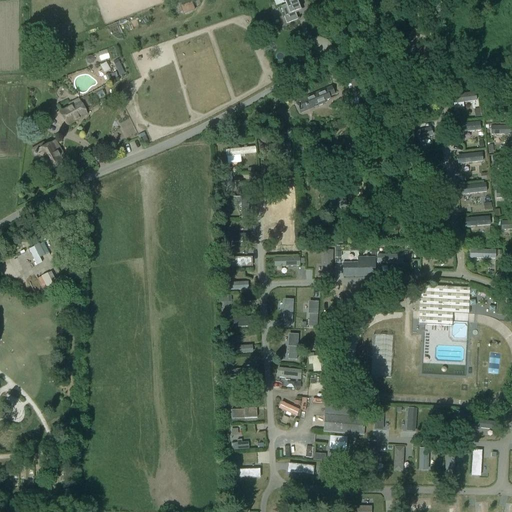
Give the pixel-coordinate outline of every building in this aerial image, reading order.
[(190,0),(179,4),(183,13),(194,9),(190,0)] [(282,0),(283,2),(285,2),(286,5),(280,7),(287,24),(298,20),(295,12),(301,10),(296,0),(282,0)] [(107,49),(98,51),(100,60),(109,58),(107,49)] [(87,57),(86,60),(87,64),(89,65),(93,63),(94,61),(92,57),(90,56),(87,57)] [(509,80),(508,79),(486,80),(487,88),(509,87),(509,86),(509,85),(510,83),(509,81),(509,80)] [(302,113),(308,111),(307,109),(329,99),(329,97),(334,95),(331,87),(325,90),(326,91),(309,98),(309,96),(297,101),(296,104),(300,112),(302,113)] [(367,111),(362,87),(354,88),(357,108),(354,108),(355,113),(367,111)] [(452,103),(452,104),(476,101),(475,93),(451,96),(451,97),(451,98),(450,100),(451,102),(452,103)] [(423,100),(423,99),(402,111),(406,118),(427,106),(426,105),(426,104),(426,102),(425,101),(423,100)] [(510,100),(509,99),(487,100),(488,108),(510,107),(510,106),(510,105),(511,103),(510,102),(510,100)] [(67,125),(77,120),(86,115),(78,101),(70,105),(72,107),(60,114),(67,125)] [(456,132),(456,133),(480,131),(479,122),(455,125),(455,126),(455,127),(455,129),(455,131),(456,132)] [(511,126),(490,127),(491,135),(511,134),(511,126)] [(429,129),(429,128),(406,135),(408,143),(431,136),(431,135),(431,133),(431,132),(430,130),(429,129)] [(58,154),(61,153),(55,142),(45,147),(43,143),(31,150),(40,167),(44,165),(48,172),(63,163),(58,154)] [(270,152),(278,151),(278,154),(283,153),(283,151),(289,150),(289,143),(269,145),(269,146),(268,147),(269,151),(270,152)] [(240,156),(256,154),(255,147),(239,149),(238,147),(234,147),(234,149),(226,150),(227,164),(241,163),(240,156)] [(458,163),(458,164),(482,162),(481,153),(457,156),(457,157),(457,158),(457,160),(457,162),(458,163)] [(433,155),(433,154),(412,160),(414,168),(435,162),(435,161),(435,160),(435,158),(434,156),(433,155)] [(511,155),(492,157),(492,166),(511,164),(511,155)] [(342,196),(341,193),(349,192),(349,191),(356,189),(355,183),(347,185),(346,179),(335,181),(336,183),(326,185),(328,196),(330,196),(331,198),(329,199),(332,210),(346,207),(343,196),(342,196)] [(437,185),(436,184),(415,195),(418,202),(440,191),(439,190),(439,189),(439,187),(438,186),(437,185)] [(462,194),(462,195),(486,192),(485,184),(461,187),(461,188),(461,189),(460,191),(461,193),(462,194)] [(511,189),(494,190),(494,199),(511,198),(511,189)] [(233,197),(233,205),(239,205),(239,212),(241,212),(241,217),(248,217),(248,197),(247,197),(246,196),(243,196),(242,197),(241,197),(233,197)] [(441,218),(440,217),(417,222),(419,230),(442,225),(442,223),(442,222),(442,220),(442,219),(441,218)] [(465,226),(465,227),(489,225),(489,217),(465,219),(465,220),(464,222),(464,223),(465,225),(465,226)] [(511,221),(501,222),(501,230),(511,229),(511,221)] [(291,237),(291,229),(271,230),(270,232),(270,235),(271,237),(291,237)] [(225,234),(226,242),(247,242),(247,234),(225,234)] [(40,256),(44,254),(39,243),(29,248),(36,265),(42,262),(40,256)] [(422,250),(422,258),(446,258),(446,257),(447,255),(447,254),(447,252),(446,251),(446,250),(422,250)] [(471,258),(495,259),(495,251),(471,250),(471,251),(470,252),(470,254),(470,256),(471,257),(471,258)] [(324,251),(323,274),(324,274),(326,275),(328,275),(329,274),(331,274),(332,252),(324,251)] [(379,255),(379,263),(401,264),(401,263),(402,261),(402,260),(402,258),(401,257),(401,256),(379,255)] [(226,259),(226,267),(251,267),(251,258),(226,259)] [(274,265),(275,266),(275,267),(299,266),(299,258),(275,259),(275,260),(274,261),(274,263),(274,265)] [(357,263),(342,263),(342,275),(359,275),(361,276),(366,276),(367,275),(372,275),(372,258),(357,258),(357,263)] [(227,283),(227,290),(247,290),(246,282),(227,283)] [(418,320),(416,363),(465,365),(467,321),(468,311),(469,289),(420,286),(419,310),(418,320)] [(279,291),(278,298),(296,301),(298,294),(279,291)] [(284,302),(283,325),(292,325),(293,302),(284,302)] [(309,304),(308,327),(316,327),(317,304),(309,304)] [(231,316),(231,319),(228,319),(228,327),(251,326),(250,324),(251,323),(251,321),(250,319),(250,318),(235,319),(235,316),(231,316)] [(289,336),(288,359),(296,360),(297,337),(289,336)] [(251,346),(229,347),(229,354),(251,353),(251,346)] [(230,378),(252,377),(252,369),(230,370),(230,378)] [(285,378),(285,380),(289,381),(290,378),(299,379),(300,371),(278,369),(277,377),(278,377),(279,378),(284,378),(285,378)] [(311,378),(311,388),(314,388),(328,389),(329,379),(311,378)] [(279,409),(295,416),(298,410),(282,403),(281,403),(281,404),(279,407),(279,408),(279,409)] [(374,429),(382,430),(383,408),(375,407),(374,429)] [(416,409),(408,409),(406,431),(414,432),(416,409)] [(438,433),(440,411),(432,411),(430,433),(438,433)] [(464,413),(456,412),(455,434),(463,435),(464,413)] [(365,417),(324,414),(323,433),(364,436),(365,417)] [(496,422),(474,420),(473,428),(495,430),(496,422)] [(310,449),(311,441),(289,438),(288,447),(310,449)] [(347,440),(329,438),(328,451),(343,453),(345,453),(347,440)] [(247,443),(241,443),(241,440),(237,441),(237,444),(231,444),(232,450),(248,449),(247,443)] [(377,447),(369,446),(368,469),(371,470),(372,470),(376,470),(376,466),(376,460),(378,460),(379,456),(376,456),(377,447)] [(395,448),(394,471),(402,471),(403,448),(395,448)] [(419,449),(419,469),(427,470),(427,450),(419,449)] [(446,450),(445,471),(453,471),(454,450),(446,450)] [(472,451),(471,476),(479,476),(481,451),(472,451)] [(236,469),(253,469),(253,461),(236,461),(236,469)] [(288,464),(287,473),(312,475),(313,467),(288,464)] [(234,470),(234,479),(259,478),(259,470),(234,470)] [(420,511),(431,511),(432,499),(421,499),(420,511)] [(445,509),(454,511),(455,511),(459,503),(448,500),(445,509)]
